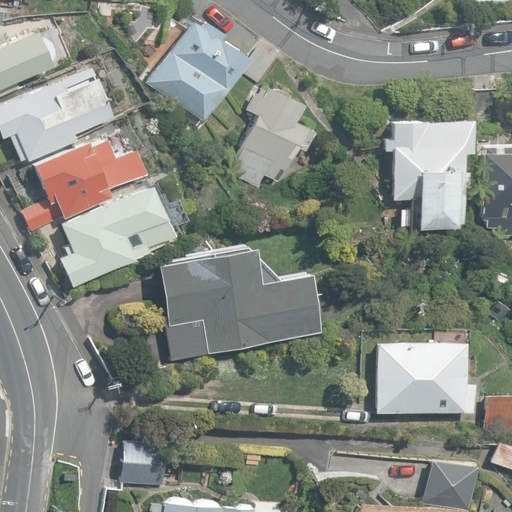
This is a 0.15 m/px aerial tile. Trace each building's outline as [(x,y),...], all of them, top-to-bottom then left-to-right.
[(511,0),(468,0),(469,12),(511,9),(511,0)] [(145,83),(199,118),(241,56),(213,37),(217,32),(199,20),(196,25),(187,19),(145,83)] [(0,95),(26,85),(25,83),(39,78),(18,27),(3,33),(1,28),(0,28),(0,95)] [(239,70),(256,81),(275,52),(258,41),(239,70)] [(15,139),(24,159),(71,138),(68,131),(106,114),(84,64),(0,101),(0,135),(6,133),(10,141),(15,139)] [(228,172),(259,187),(265,175),(280,182),(296,149),(304,152),(314,132),(292,121),(300,105),(264,87),(262,90),(258,88),(256,94),(252,92),(244,109),(256,115),(228,172)] [(482,88),(483,110),(499,110),(498,88),(482,88)] [(413,221),(413,224),(452,222),(452,220),(459,219),(458,181),(462,181),(461,167),(457,167),(456,147),(465,147),(463,113),(383,116),(384,133),(376,134),(376,144),(385,143),(387,193),(412,192),(413,205),(397,206),(398,222),(413,221)] [(20,209),(29,229),(107,196),(103,187),(139,171),(128,147),(109,155),(101,137),(85,144),(83,139),(29,162),(45,198),(20,209)] [(499,226),(499,236),(511,235),(511,142),(480,144),(480,150),(477,150),(479,205),(481,205),(481,219),(486,219),(486,227),(499,226)] [(55,257),(67,286),(130,258),(129,255),(142,249),(140,244),(167,232),(146,183),(57,222),(67,245),(62,247),(64,253),(55,257)] [(157,309),(165,351),(311,321),(299,263),(251,273),(243,235),(148,255),(160,308),(157,309)] [(373,341),(373,411),(469,411),(468,382),(460,382),(460,340),(373,341)] [(511,393),(480,393),(481,431),(511,430),(511,393)] [(118,480),(159,483),(162,442),(121,439),(118,480)] [(486,459),(511,468),(511,445),(494,439),(486,459)] [(435,484),(469,489),(472,466),(438,461),(435,484)] [(436,506),(453,507),(455,488),(437,487),(436,506)] [(249,511),(250,506),(159,498),(159,502),(148,501),(147,511),(249,511)]
